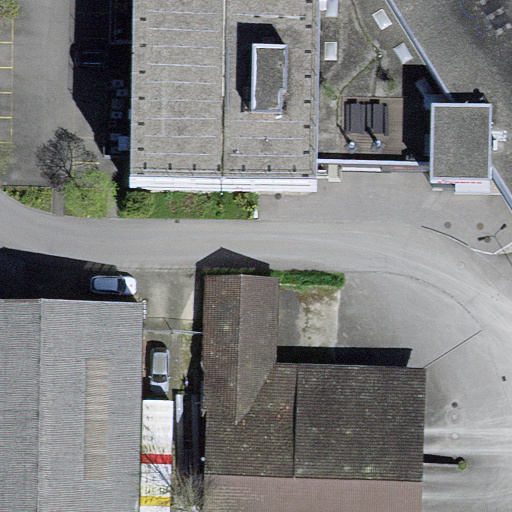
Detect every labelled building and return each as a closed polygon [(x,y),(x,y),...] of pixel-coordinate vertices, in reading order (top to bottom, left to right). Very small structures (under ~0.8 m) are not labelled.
[(315,0),(129,0),(128,196),(314,197),(315,143),(315,0)] [(315,0),(315,143),(432,151),(343,0),(315,0)] [(511,240),(511,0),(343,0),(432,151),(491,253),(511,240)] [(260,277),(214,276),(210,511),(414,511),(416,380),(258,378),(260,277)] [(0,511),(131,511),(140,314),(0,307),(0,511)]
